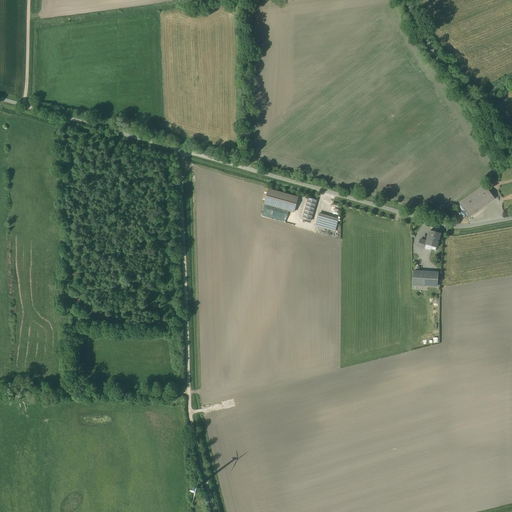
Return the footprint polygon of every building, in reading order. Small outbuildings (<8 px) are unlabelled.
[(465,218),(492,199),(482,186),(455,204),(465,218)] [(268,189),(264,204),(294,212),(298,197),(268,189)] [(315,200),(306,197),(300,219),(309,221),(315,200)] [(335,219),(316,214),(313,226),(332,231),(335,219)] [(426,244),(431,246),(436,247),(440,234),(430,230),(426,241),(426,244)] [(426,244),(426,241),(420,239),(418,246),(430,250),(431,246),(426,244)] [(438,273),(414,271),(413,285),(437,286),(438,273)]
